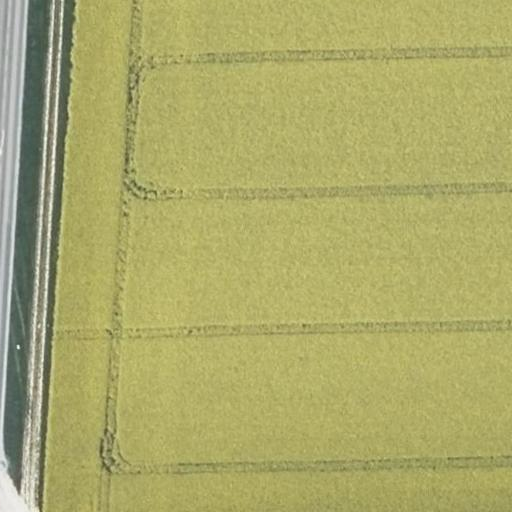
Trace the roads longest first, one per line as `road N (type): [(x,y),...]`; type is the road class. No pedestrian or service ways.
road 1 (track): [(30,511),(59,0)]
road 2 (primary): [(0,146),(8,0)]
